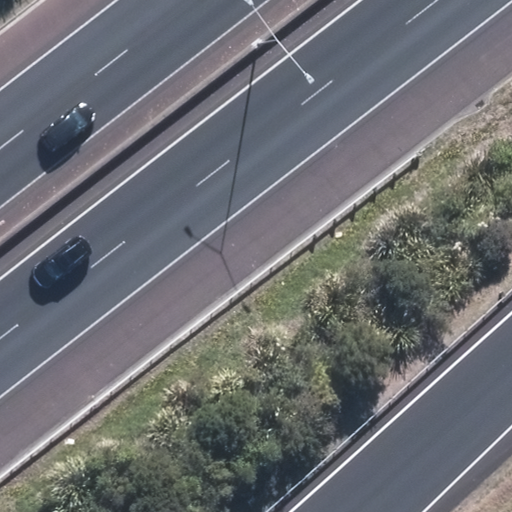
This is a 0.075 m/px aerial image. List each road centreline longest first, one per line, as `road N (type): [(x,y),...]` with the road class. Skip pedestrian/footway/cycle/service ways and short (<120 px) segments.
road 1 (motorway): [(430,0),(0,336)]
road 2 (motorway): [(0,152),(192,0)]
road 3 (motorway): [(511,350),(334,511)]
